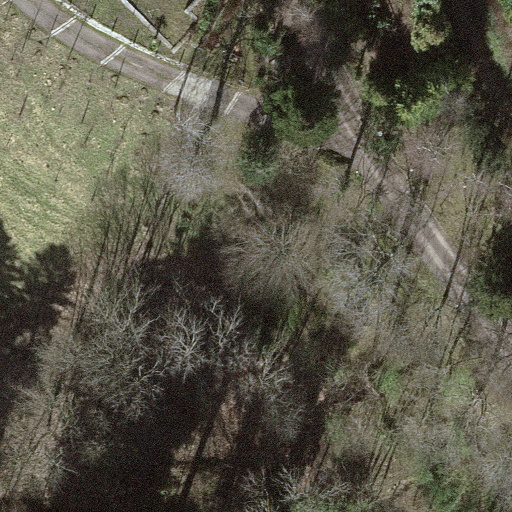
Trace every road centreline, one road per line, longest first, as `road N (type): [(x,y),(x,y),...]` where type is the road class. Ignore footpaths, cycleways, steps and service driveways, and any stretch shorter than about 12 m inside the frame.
road 1 (unclassified): [(511,355),(355,129),(291,0)]
road 2 (track): [(355,129),(290,126),(149,88),(0,0)]
